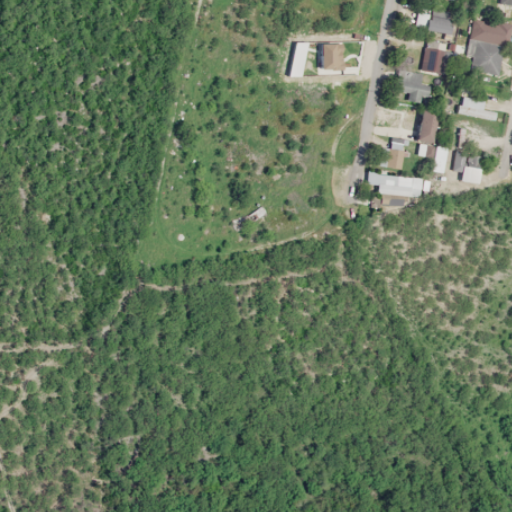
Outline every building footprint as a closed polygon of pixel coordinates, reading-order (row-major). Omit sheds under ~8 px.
[(413,28),(446,34),(450,13),(416,7),(413,28)] [(496,74),(500,44),(469,40),(465,70),(496,74)] [(317,43),(317,70),(339,70),(339,43),(317,43)] [(439,74),(446,50),(424,44),(417,68),(439,74)] [(422,84),(419,85),(418,71),(392,73),(395,102),(424,99),(422,84)] [(434,111),(402,106),(399,128),(414,131),(412,140),(430,143),(434,111)] [(400,139),(387,139),(387,148),(377,148),(377,168),(400,168),(400,139)] [(445,147),(434,144),(428,170),(440,172),(445,147)] [(479,155),(453,153),(451,170),(462,171),(461,180),(477,182),(479,155)] [(373,194),(417,196),(418,176),(364,173),(364,184),(374,185),(373,194)]
